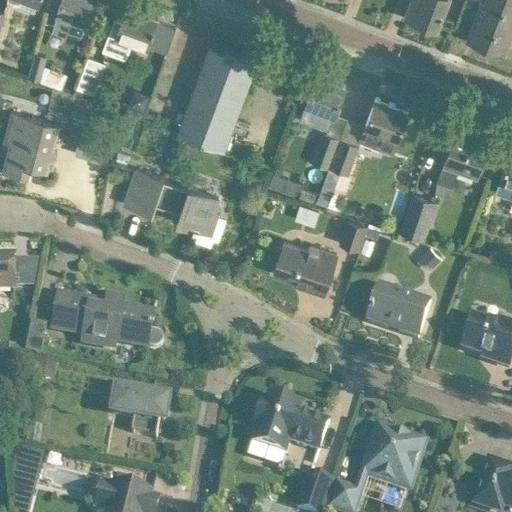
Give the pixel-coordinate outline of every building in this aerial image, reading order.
[(38,0),(10,0),(15,2),(14,4),(34,12),(38,0)] [(94,0),(61,0),(57,11),(57,12),(54,26),(81,36),(86,22),(94,0)] [(437,28),(447,0),(411,0),(405,16),(437,28)] [(511,32),(511,0),(482,0),(472,28),(477,30),(472,41),(505,53),(511,32)] [(112,24),(103,49),(126,58),(132,40),(147,45),(158,16),(126,4),(118,26),(112,24)] [(210,44),(177,132),(224,149),(256,62),(210,44)] [(34,52),(28,75),(49,81),(54,65),(44,63),(46,56),(34,52)] [(88,56),(77,87),(94,93),(106,62),(88,56)] [(316,74),(299,119),(329,130),(345,85),(316,74)] [(53,114),(76,119),(80,96),(68,92),(67,93),(57,89),(53,114)] [(376,96),(365,125),(359,141),(373,146),(390,153),(396,138),(397,138),(408,109),(376,96)] [(46,170),(59,123),(14,112),(6,142),(7,142),(8,141),(12,143),(5,171),(2,170),(2,171),(29,178),(30,177),(27,176),(29,167),(47,172),(47,171),(46,170)] [(456,128),(438,180),(437,180),(452,185),(459,166),(477,172),(489,140),(456,128)] [(313,161),(328,166),(337,138),(322,133),(313,161)] [(333,166),(350,172),(359,146),(342,140),(333,166)] [(500,179),(496,191),(511,197),(511,148),(511,149),(500,179)] [(163,178),(136,169),(124,203),(151,212),(154,203),(181,212),(177,221),(193,226),(192,228),(197,230),(198,228),(211,233),(217,214),(213,213),(218,197),(162,179),(163,178)] [(438,201),(415,193),(402,230),(425,238),(438,201)] [(366,226),(347,219),(340,242),(359,249),(366,226)] [(323,294),(337,254),(310,245),(309,250),(284,241),(273,273),(306,284),(305,288),(323,294)] [(0,297),(14,298),(14,256),(0,255),(0,297)] [(418,340),(431,301),(379,284),(367,323),(368,323),(368,322),(388,328),(389,327),(388,327),(389,325),(401,329),(400,331),(398,331),(398,332),(417,338),(417,339),(418,340)] [(52,329),(83,335),(82,343),(115,349),(117,336),(131,339),(130,344),(148,348),(148,347),(153,348),(155,348),(156,348),(158,347),(160,346),(161,345),(162,343),(162,341),(162,340),(162,338),(161,336),(160,335),(159,333),(157,333),(156,332),(151,331),(154,314),(123,308),(124,300),(107,297),(104,310),(90,307),(91,302),(58,295),(52,329)] [(509,368),(511,359),(511,323),(499,319),(497,326),(472,318),(462,349),(494,359),(493,363),(509,368)] [(169,400),(117,390),(113,414),(134,418),(131,433),(156,437),(155,439),(157,440),(161,415),(166,416),(169,400)] [(252,443),(286,454),(290,442),(319,452),(329,422),(312,416),(311,418),(299,414),(302,406),(268,395),(266,401),(263,400),(253,430),(256,431),(252,443)] [(424,443),(408,438),(409,434),(407,433),(405,439),(396,436),(398,430),(395,429),(394,433),(378,428),(363,473),(359,475),(355,489),(337,484),(329,508),(339,511),(355,511),(362,492),(368,475),(409,489),(424,443)] [(511,467),(489,460),(474,504),(491,510),(495,510),(499,509),(502,507),(505,500),(511,502),(511,467)] [(297,508),(308,511),(322,511),(333,482),(309,474),(297,508)] [(152,493),(114,484),(113,488),(101,485),(95,509),(104,511),(155,511),(159,499),(151,497),(152,493)] [(388,503),(386,511),(404,511),(406,506),(388,503)]
